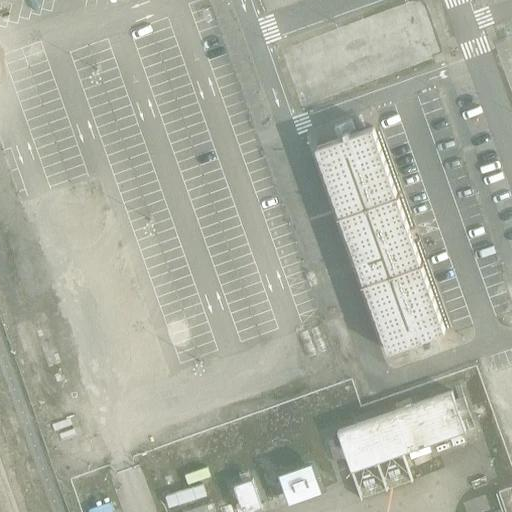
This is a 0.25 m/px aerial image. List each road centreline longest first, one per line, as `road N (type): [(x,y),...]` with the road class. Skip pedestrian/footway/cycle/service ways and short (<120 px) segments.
road 1 (unknown): [(293,119),(384,384)]
road 2 (unknown): [(459,0),(481,61),(293,119)]
road 3 (unknown): [(293,119),(247,0)]
